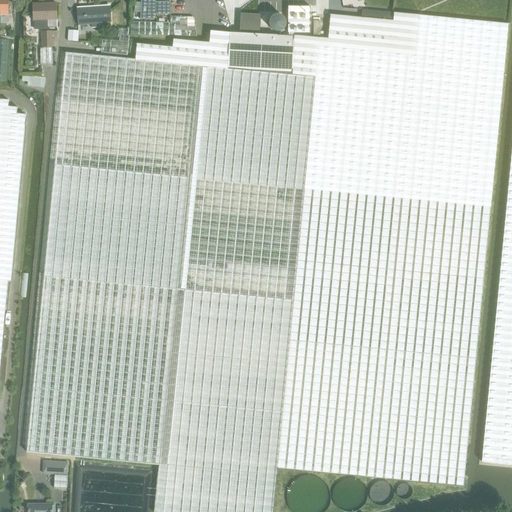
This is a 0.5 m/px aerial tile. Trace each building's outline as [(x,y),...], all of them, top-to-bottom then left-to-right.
[(8,15),(7,0),(0,0),(0,12),(0,16),(8,15)] [(140,0),(141,3),(134,3),(134,12),(141,12),(141,19),(153,19),(153,15),(170,15),(170,2),(155,2),(155,0),(140,0)] [(47,20),(57,20),(56,4),(33,5),(33,30),(47,29),(47,20)] [(111,22),(109,7),(77,9),(78,25),(91,24),(92,28),(110,27),(110,22),(111,22)] [(310,7),(288,7),(288,33),(310,33),(310,32),(310,7)] [(66,53),(27,453),(159,465),(154,511),(272,511),(277,469),(277,468),(337,474),(463,486),(463,484),(508,25),(418,16),(394,13),(393,21),(330,15),(328,39),(294,35),(294,37),(293,76),(229,70),(229,69),(135,60),(66,53)] [(239,34),(260,35),(261,14),(240,13),(239,34)] [(131,22),(131,35),(197,37),(196,31),(196,30),(193,18),(170,17),(170,23),(146,23),(131,22)] [(51,31),(41,32),(42,48),(52,48),(51,31)] [(68,31),(68,40),(68,41),(78,42),(79,32),(68,31)] [(137,44),(135,60),(229,69),(229,70),(293,76),(294,37),(260,35),(239,34),(230,33),(224,33),(210,31),(209,43),(173,40),(173,48),(137,44)] [(130,36),(128,36),(120,35),(119,42),(103,40),(101,53),(127,55),(129,43),(130,36)] [(0,80),(6,81),(9,40),(0,39),(0,80)] [(53,65),(52,48),(42,48),(40,48),(41,65),(53,65)] [(44,78),(22,76),(21,81),(27,82),(27,86),(44,88),(44,78)] [(0,362),(7,281),(10,282),(25,115),(16,115),(17,108),(8,107),(8,101),(0,100),(0,362)] [(511,135),(481,462),(511,465),(511,135)] [(67,473),(68,462),(44,462),(43,472),(67,473)] [(55,475),(54,488),(66,489),(67,476),(55,475)] [(328,497),(327,493),(326,489),(325,486),(322,483),(320,481),(316,479),(313,477),(309,477),(306,477),(302,478),(298,480),(295,482),(292,485),(290,488),(289,492),(288,496),(289,501),(290,504),(292,508),(294,510),(295,511),(320,511),(322,511),(324,508),(326,504),(327,501),(328,497)] [(365,493),(365,490),(364,487),(363,484),(361,482),(358,480),(355,478),(352,477),(349,477),(345,478),(343,478),(340,480),(338,482),(336,484),(334,487),(333,490),(333,494),(334,497),(335,500),(336,502),(338,505),(341,507),(344,508),(347,509),(350,509),(355,508),(359,506),(361,504),(363,501),(364,498),(365,495),(365,493)]
